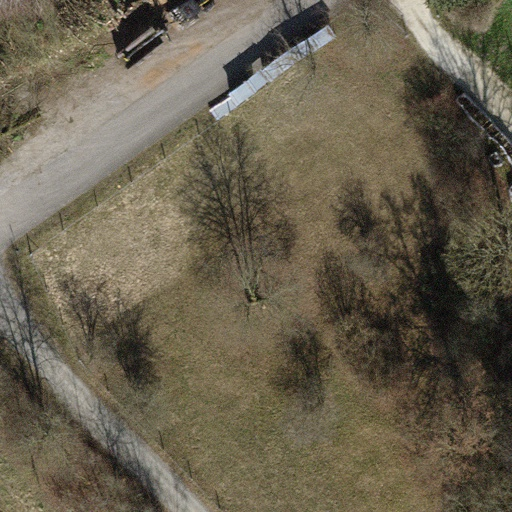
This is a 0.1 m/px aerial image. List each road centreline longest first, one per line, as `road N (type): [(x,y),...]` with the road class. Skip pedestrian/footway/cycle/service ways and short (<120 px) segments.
road 1 (track): [(197,511),(0,305)]
road 2 (track): [(511,129),(411,0)]
